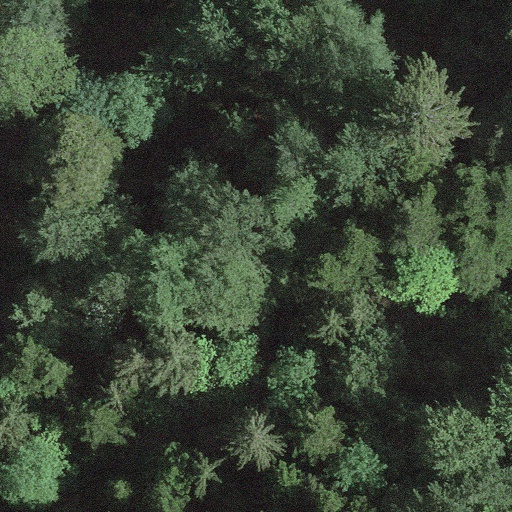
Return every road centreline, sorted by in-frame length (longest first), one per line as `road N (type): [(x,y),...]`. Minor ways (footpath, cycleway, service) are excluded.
road 1 (track): [(511,279),(254,381),(42,511)]
road 2 (track): [(178,0),(0,129)]
